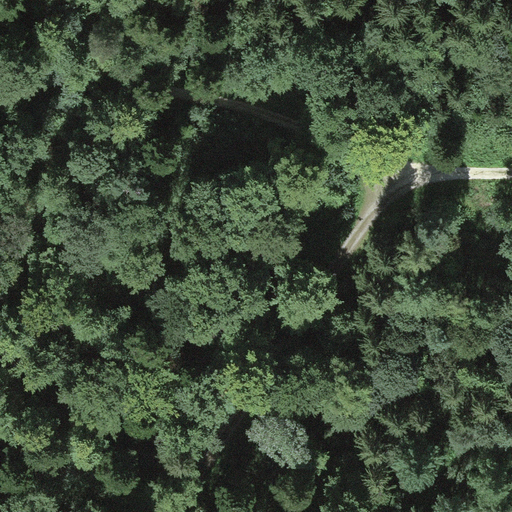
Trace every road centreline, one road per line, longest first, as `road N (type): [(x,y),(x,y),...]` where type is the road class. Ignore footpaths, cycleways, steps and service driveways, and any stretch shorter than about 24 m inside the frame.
road 1 (track): [(173,511),(360,226),(410,177)]
road 2 (track): [(377,161),(319,133),(201,98),(83,79),(0,80)]
road 3 (track): [(377,161),(410,177),(511,172)]
